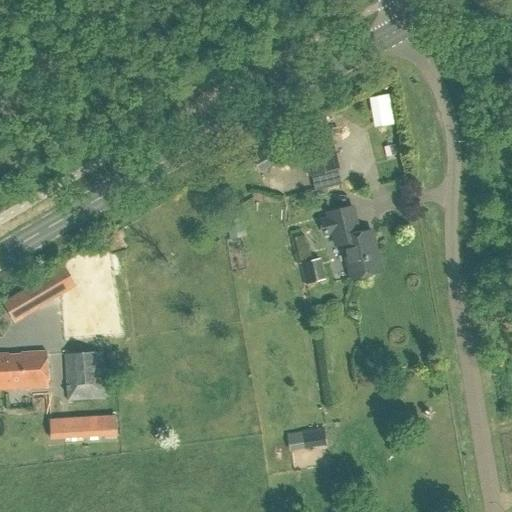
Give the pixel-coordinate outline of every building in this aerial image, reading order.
[(327,128),(297,135),(307,178),(338,170),(327,128)] [(342,244),(351,278),(381,271),(371,231),(359,234),(352,207),(327,213),(335,246),(342,244)] [(227,220),(231,240),(241,238),(237,218),(227,220)] [(64,290),(53,273),(20,293),(30,310),(64,290)] [(0,389),(48,387),(46,352),(21,353),(22,357),(9,358),(8,354),(0,354),(0,389)] [(103,353),(63,354),(66,402),(106,399),(103,353)] [(62,419),(64,438),(117,435),(116,416),(62,419)] [(288,436),(290,450),(319,446),(326,444),(324,430),(288,436)]
